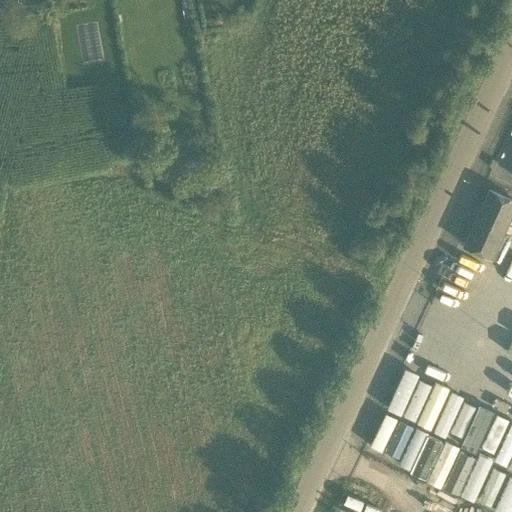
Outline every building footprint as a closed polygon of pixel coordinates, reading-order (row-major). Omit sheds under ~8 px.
[(462,247),(492,261),(511,217),(511,199),(489,189),(462,247)] [(384,191),(346,205),(351,219),(389,205),(384,191)] [(452,433),(467,392),(435,380),(420,421),(452,433)] [(492,398),(473,438),(489,446),(509,405),(492,398)] [(383,408),(367,449),(453,484),(451,491),(503,511),(504,511),(511,494),(511,470),(488,461),(489,459),(469,450),(471,445),(453,438),(453,437),(383,408)] [(511,459),(511,411),(493,450),(511,459)]
